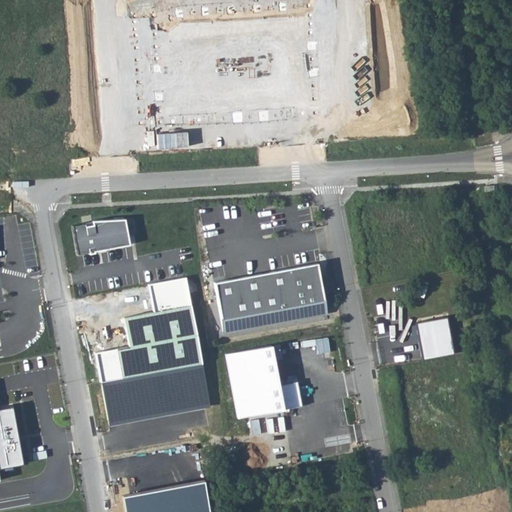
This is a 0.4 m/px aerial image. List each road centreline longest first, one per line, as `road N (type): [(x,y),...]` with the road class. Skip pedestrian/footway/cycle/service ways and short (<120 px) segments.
road 1 (unclassified): [(327,171),(389,511)]
road 2 (unclassified): [(41,188),(99,511)]
road 3 (unclassified): [(41,188),(327,171)]
road 4 (unknown): [(364,375),(411,386),(471,429),(511,477)]
road 5 (unclassified): [(327,171),(465,161)]
